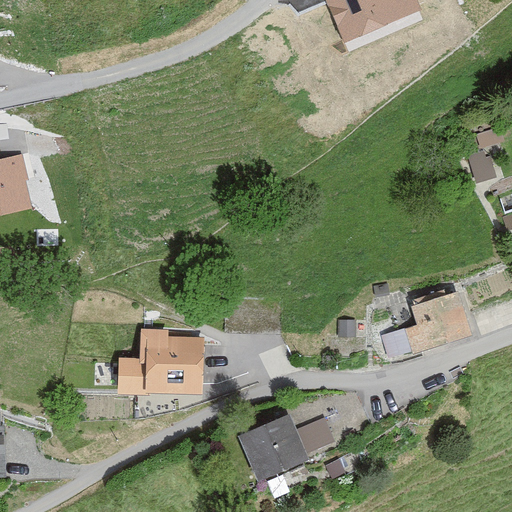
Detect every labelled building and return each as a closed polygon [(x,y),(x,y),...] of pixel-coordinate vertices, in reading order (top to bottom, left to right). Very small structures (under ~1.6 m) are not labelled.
[(415,9),(410,0),(330,0),(347,38),(415,9)] [(471,154),(482,181),(502,173),(491,146),(471,154)] [(11,162),(0,164),(0,205),(19,201),(11,162)] [(480,335),(465,288),(420,303),(426,323),(390,335),(397,357),(422,348),(423,354),(480,335)] [(175,330),(158,330),(159,391),(213,391),(213,337),(175,337),(175,330)] [(3,437),(1,410),(0,410),(0,477),(13,476),(10,436),(3,437)] [(302,433),(293,416),(246,441),(270,487),(322,460),(319,455),(337,445),(325,421),(302,433)]
